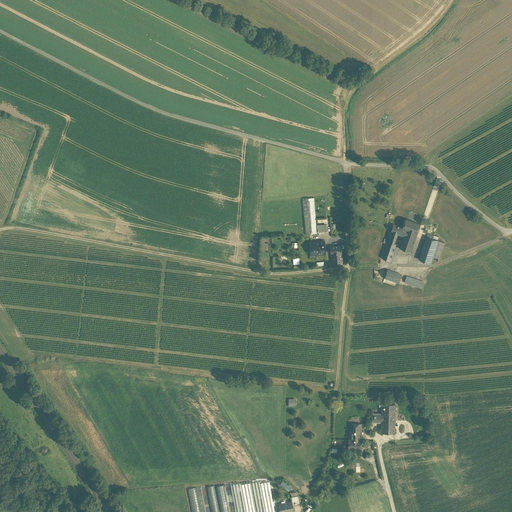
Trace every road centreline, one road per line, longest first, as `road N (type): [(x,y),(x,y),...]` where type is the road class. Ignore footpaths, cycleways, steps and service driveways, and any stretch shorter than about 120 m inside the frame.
road 1 (unclassified): [(0,30),(181,118),(346,163),(431,167),(511,231)]
road 2 (track): [(336,391),(349,266),(347,103),(454,0)]
road 3 (track): [(509,232),(430,266),(349,266)]
